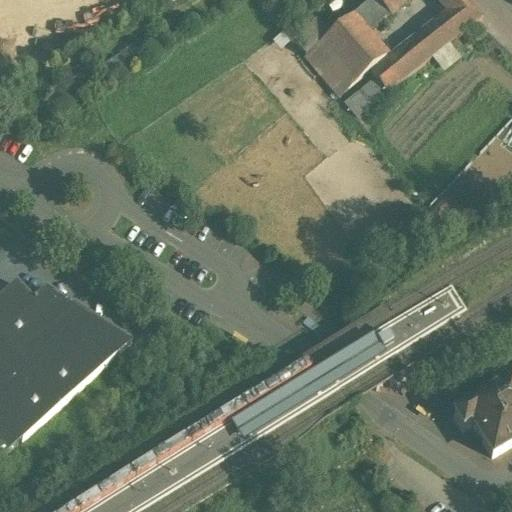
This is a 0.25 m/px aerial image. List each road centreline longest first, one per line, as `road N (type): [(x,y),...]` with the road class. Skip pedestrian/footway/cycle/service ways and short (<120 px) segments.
road 1 (unclassified): [(511,486),(482,490),(245,314)]
road 2 (unclassified): [(245,314),(232,282),(113,203)]
road 3 (unclassified): [(98,231),(217,311),(245,314)]
